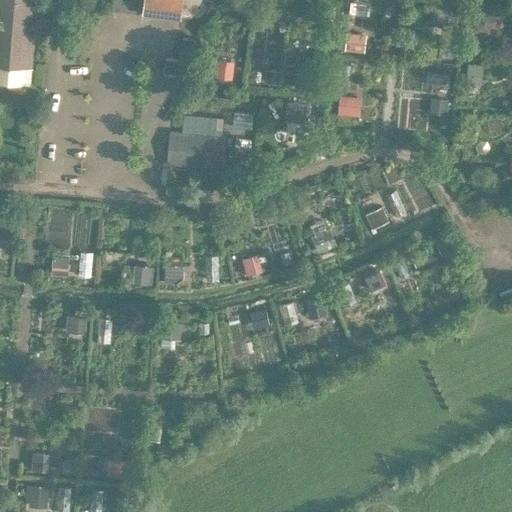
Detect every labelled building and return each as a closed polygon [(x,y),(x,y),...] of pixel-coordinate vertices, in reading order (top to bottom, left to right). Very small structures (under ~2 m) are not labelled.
[(0,0),(0,65),(31,68),(36,0),(0,0)] [(179,19),(179,18),(181,0),(143,0),(142,14),(179,19)] [(433,8),(431,23),(455,25),(457,11),(433,8)] [(477,11),(471,21),(476,31),(487,32),(494,22),(489,12),(477,11)] [(346,31),(344,49),(360,51),(362,33),(346,31)] [(466,62),(465,80),(480,82),(482,64),(466,62)] [(267,69),(265,82),(275,83),(277,70),(267,69)] [(296,71),(294,86),(313,88),(314,73),(296,71)] [(338,95),(337,114),(353,115),(355,97),(338,95)] [(430,98),(429,113),(446,114),(448,99),(430,98)] [(293,101),(291,117),(309,119),(311,104),(293,101)] [(204,167),(206,136),(170,132),(169,132),(166,164),(167,164),(167,163),(204,167)] [(381,206),(364,214),(371,229),(388,221),(381,206)] [(314,235),(310,237),(317,253),(332,247),(325,230),(314,235)] [(435,242),(423,248),(428,260),(441,254),(435,242)] [(91,276),(93,252),(81,251),(79,275),(91,276)] [(256,254),(241,259),(246,275),(261,271),(256,254)] [(52,256),(50,275),(66,276),(68,258),(52,256)] [(135,266),(133,282),(150,284),(151,267),(135,266)] [(182,266),(164,266),(164,283),(182,283),(182,266)] [(379,267),(363,274),(370,291),(386,284),(379,267)] [(321,295),(304,300),(308,315),(325,310),(321,295)] [(264,308),(248,312),(251,325),(267,321),(264,308)] [(66,315),(65,332),(83,334),(85,317),(66,315)] [(177,323),(161,323),(161,340),(173,340),(177,340),(177,323)] [(32,452),(31,470),(46,471),(48,453),(32,452)] [(113,459),(112,477),(134,478),(134,460),(113,459)] [(29,486),(28,503),(47,504),(47,487),(29,486)] [(114,492),(113,505),(130,506),(131,493),(114,492)]
